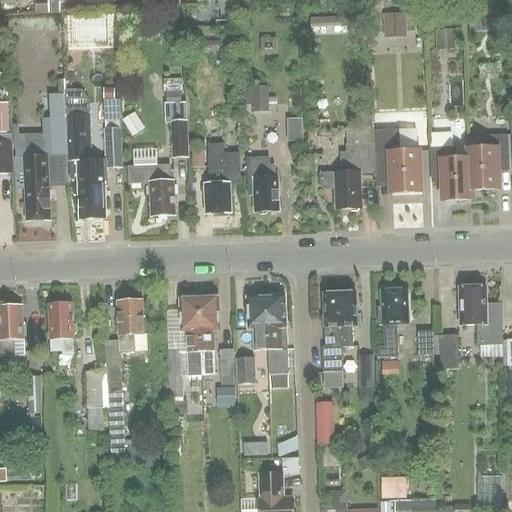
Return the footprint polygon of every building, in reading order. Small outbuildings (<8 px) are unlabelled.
[(481,16),(499,15),(499,1),(480,2),(481,13),(481,16)] [(61,13),(61,3),(48,4),(48,5),(48,14),(61,13)] [(35,14),(48,14),(48,5),(35,5),(35,14)] [(407,38),(406,14),(383,15),(384,39),(407,38)] [(112,15),(67,16),(68,55),(113,53),(112,15)] [(359,17),(310,19),(311,29),(359,27),(359,17)] [(455,51),(454,31),(435,32),(436,52),(455,51)] [(196,54),(224,54),(224,53),(231,53),(231,43),(224,43),(224,42),(196,43),(196,54)] [(238,88),(239,107),(252,107),(253,113),(269,113),(269,87),(238,88)] [(171,125),(172,161),(189,160),(187,104),(165,105),(166,125),(171,125)] [(133,138),(145,130),(134,113),(122,121),(133,138)] [(104,131),(106,170),(123,170),(121,120),(104,121),(105,131),(104,131)] [(287,143),(303,143),(303,120),(287,120),(287,143)] [(64,121),(48,122),(49,159),(66,158),(64,121)] [(89,138),(88,129),(82,122),(74,123),(68,129),(69,139),(67,139),(68,156),(68,163),(70,162),(70,181),(78,181),(79,221),(92,220),(94,222),(100,222),(101,220),(105,220),(104,200),(106,197),(106,192),(104,190),(104,187),(95,187),(94,163),(92,163),(91,138),(89,138)] [(0,134),(9,134),(9,123),(0,123),(0,134)] [(400,132),(375,133),(376,172),(391,172),(392,196),(420,195),(418,153),(401,153),(400,132)] [(468,150),(469,160),(471,192),(498,191),(497,167),(509,167),(508,137),(485,138),(486,150),(468,150)] [(13,143),(0,143),(0,176),(14,176),(13,143)] [(204,145),(192,145),(192,169),(205,169),(204,145)] [(208,156),(209,184),(204,185),(204,189),(202,189),(202,198),(205,198),(206,216),(217,215),(218,218),(228,217),(228,215),(231,215),(230,185),(241,185),(239,155),(235,155),(235,149),(227,150),(228,156),(224,156),(223,146),(209,147),(209,156),(208,156)] [(373,148),(346,149),(346,154),(340,155),(341,174),(334,174),(334,176),(320,177),(320,186),(325,190),(335,190),(335,211),(348,210),(351,212),(357,212),(359,210),(361,210),(360,174),(375,174),(373,148)] [(471,192),(469,160),(452,160),(452,148),(430,149),(431,179),(443,179),(444,203),(472,201),(471,192)] [(248,197),(254,197),(255,213),(257,213),(260,216),(266,215),(268,213),(279,212),(278,178),(275,178),(275,167),(270,167),(270,158),(247,159),(248,197)] [(16,194),(25,193),(26,223),(28,223),(31,225),(37,225),(40,222),(51,222),(50,202),(52,200),(52,194),(49,191),(48,159),(15,160),(16,194)] [(165,217),(175,217),(173,183),(170,183),(170,181),(171,181),(171,170),(157,171),(156,167),(127,168),(128,186),(149,185),(149,186),(147,189),(147,195),(150,198),(151,218),(153,218),(156,220),(162,220),(165,217)] [(478,347),(504,346),(502,304),(485,305),(484,287),(471,288),(469,286),(464,286),(462,289),(459,289),(460,314),(458,316),(459,321),(461,323),(461,327),(477,326),(478,347)] [(382,294),(383,309),(378,309),(379,327),(384,327),(385,350),(380,350),(380,359),(399,358),(398,327),(409,326),(409,325),(408,325),(408,324),(411,322),(410,316),(407,314),(406,292),(404,293),(401,290),(396,290),(393,293),(382,294)] [(352,291),(339,292),(342,349),(352,348),(352,331),(357,331),(357,328),(359,327),(359,317),(357,317),(356,294),(352,295),(352,291)] [(342,349),(339,292),(326,293),(326,296),(323,296),(324,319),(322,319),(322,328),(325,327),(326,349),(323,349),(324,375),(343,373),(342,349)] [(282,351),(281,329),(287,329),(285,296),(281,297),(276,294),(274,297),(266,298),(268,352),(269,378),(288,377),(287,351),(282,351)] [(255,353),(268,352),(266,298),(257,298),(251,295),(249,298),(247,298),(248,331),(254,330),(255,353)] [(202,355),(200,300),(191,300),(189,298),(183,299),(183,301),(180,301),(182,334),(166,334),(167,356),(168,356),(169,400),(171,400),(172,406),(182,405),(182,399),(184,399),(183,355),(202,355)] [(200,300),(202,355),(203,355),(204,378),(217,378),(215,333),(221,333),(219,300),(217,300),(215,298),(210,298),(210,300),(200,300)] [(117,304),(120,341),(120,354),(147,352),(147,336),(145,336),(144,335),(146,335),(145,331),(148,331),(148,321),(145,322),(144,302),(117,304)] [(74,355),(73,352),(73,340),(75,340),(75,337),(77,333),(77,328),(74,326),(73,306),(62,307),(59,303),(53,304),(51,307),(49,307),(52,353),(62,353),(62,356),(74,355)] [(0,309),(0,358),(0,359),(0,358),(0,369),(15,369),(15,352),(25,351),(24,338),(27,337),(26,328),(24,328),(23,308),(20,308),(20,305),(6,306),(7,309),(0,309)] [(418,358),(435,357),(434,332),(417,333),(418,358)] [(459,370),(457,336),(439,337),(440,371),(459,370)] [(221,351),(221,378),(222,387),(234,387),(234,378),(233,351),(221,351)] [(374,357),(358,357),(358,390),(374,389),(374,357)] [(255,359),(236,360),(237,386),(256,386),(255,359)] [(382,363),(382,376),(398,376),(398,362),(382,363)] [(110,447),(111,464),(128,463),(128,464),(156,463),(155,439),(130,441),(130,446),(125,446),(123,410),(121,363),(105,363),(106,374),(107,410),(108,410),(110,447)] [(87,410),(103,410),(101,374),(101,373),(85,373),(87,410)] [(41,378),(27,378),(28,415),(42,414),(41,390),(45,389),(44,379),(41,379),(41,378)] [(217,406),(236,405),(235,389),(217,389),(217,406)] [(335,445),(334,428),(333,404),(318,405),(320,446),(335,445)] [(41,418),(17,420),(18,437),(42,435),(41,418)] [(257,457),(268,457),(268,443),(256,444),(257,457)] [(420,452),(414,455),(422,470),(428,466),(420,452)] [(362,472),(374,466),(370,456),(357,463),(362,472)] [(298,460),(281,460),(282,475),(299,475),(298,460)] [(259,476),(259,511),(292,511),(292,499),(279,499),(279,492),(282,492),(282,475),(259,476)] [(346,492),(328,493),(329,511),(347,511),(346,492)] [(439,511),(439,501),(414,502),(412,502),(412,511),(439,511)] [(390,511),(390,503),(380,504),(380,511),(390,511)]
